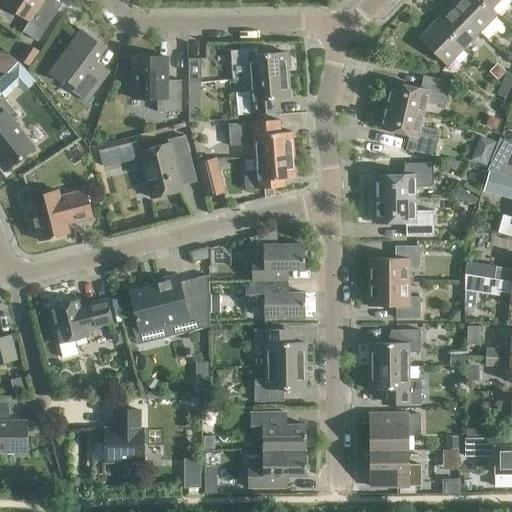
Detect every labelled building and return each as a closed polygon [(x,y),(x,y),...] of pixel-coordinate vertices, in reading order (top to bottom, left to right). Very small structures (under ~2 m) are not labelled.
[(37,10),(43,0),(2,0),(1,3),(28,21),(22,31),(37,41),(51,19),(37,10)] [(495,15),(490,9),(479,0),(457,0),(452,5),(479,32),(495,15)] [(479,0),(490,9),(498,0),(479,0)] [(452,5),(435,22),(462,48),(479,32),(452,5)] [(446,65),(462,48),(435,22),(419,39),(446,65)] [(95,62),(105,48),(76,27),(75,28),(79,31),(48,73),(61,83),(64,79),(75,87),(72,91),(86,102),(109,72),(95,62)] [(37,52),(27,45),(18,59),(29,65),(37,52)] [(231,80),(248,78),(287,75),(285,52),(246,55),(246,50),(228,51),(231,80)] [(0,52),(0,72),(6,74),(17,62),(9,55),(0,52)] [(166,57),(132,57),(132,99),(156,99),(157,112),(180,112),(180,80),(166,80),(166,57)] [(187,82),(200,83),(200,59),(188,58),(187,82)] [(511,74),(507,72),(501,83),(509,87),(511,81),(511,74)] [(287,75),(248,78),(249,92),(235,93),(237,115),(279,112),(277,99),(289,98),(287,75)] [(390,82),(385,105),(423,114),(426,102),(444,106),(450,84),(442,80),(422,75),(419,89),(390,82)] [(509,87),(501,83),(496,95),(504,98),(509,87)] [(0,160),(6,169),(33,148),(10,119),(16,114),(0,93),(0,160)] [(423,114),(385,105),(380,128),(408,135),(405,150),(433,156),(439,130),(420,126),(423,114)] [(252,144),(253,158),(293,155),(291,132),(280,133),(279,120),(227,124),(229,146),(252,144)] [(168,144),(139,152),(150,198),(181,190),(175,165),(190,162),(184,136),(167,140),(168,144)] [(293,155),(253,158),(255,172),(243,172),(245,190),(284,187),(283,179),(295,178),(293,155)] [(207,197),(223,193),(214,158),(198,162),(207,197)] [(375,199),(414,199),(414,187),(432,186),(432,163),(404,163),(404,175),(375,176),(375,199)] [(511,178),(488,172),(482,191),(511,199),(511,178)] [(58,191),(27,198),(38,241),(69,233),(67,224),(91,218),(84,190),(59,196),(58,191)] [(414,199),(375,199),(375,223),(405,222),(405,237),(433,236),(433,211),(414,211),(414,199)] [(511,236),(511,217),(502,215),(497,232),(511,236)] [(251,259),(251,281),(287,281),(287,270),(303,270),(303,244),(263,245),(263,259),(251,259)] [(367,258),(367,282),(408,282),(408,267),(419,267),(419,246),(394,246),(395,258),(367,258)] [(464,275),(511,282),(511,277),(507,276),(508,272),(495,270),(495,266),(466,262),(464,275)] [(511,282),(480,277),(464,275),(464,291),(498,296),(499,291),(511,292),(509,305),(511,305),(511,316),(511,317),(511,282)] [(165,321),(166,326),(188,320),(177,276),(155,281),(156,286),(129,293),(137,328),(165,321)] [(251,281),(248,282),(248,305),(263,305),(263,319),(304,318),(304,293),(287,293),(287,281),(251,281)] [(408,282),(367,282),(368,306),(395,306),(395,318),(419,318),(419,297),(408,297),(408,282)] [(78,300),(49,308),(58,343),(62,358),(77,354),(73,340),(87,336),(86,331),(112,324),(106,300),(80,306),(78,300)] [(265,352),(265,366),(304,366),(304,342),(282,343),(282,330),(253,330),(253,352),(265,352)] [(369,366),(408,366),(408,352),(419,352),(419,330),(390,330),(390,343),(368,343),(369,366)] [(0,363),(15,359),(9,335),(0,337),(0,363)] [(485,348),(485,357),(499,357),(499,349),(485,348)] [(498,366),(499,357),(485,357),(485,366),(498,366)] [(305,389),(304,366),(265,366),(265,380),(254,380),(254,402),(283,402),(283,389),(305,389)] [(408,366),(369,366),(369,390),(391,389),(391,404),(420,404),(420,380),(408,380),(408,366)] [(511,399),(511,400),(496,400),(496,410),(511,410),(511,424),(511,399)] [(8,404),(0,404),(0,451),(26,452),(26,421),(8,421),(8,404)] [(104,429),(104,462),(143,461),(143,429),(139,429),(139,410),(114,410),(114,429),(104,429)] [(261,437),(262,450),(305,450),(305,424),(286,425),(285,413),(249,413),(250,437),(261,437)] [(369,450),(407,450),(407,436),(420,435),(420,414),(369,414),(369,450)] [(482,429),(482,438),(504,437),(503,429),(482,429)] [(511,438),(482,439),(482,457),(494,456),(495,487),(511,486),(511,438)] [(305,450),(262,450),(262,464),(247,464),(247,488),(286,488),(286,476),(305,476),(305,450)] [(407,464),(407,450),(369,450),(370,486),(420,486),(420,464),(407,464)]
